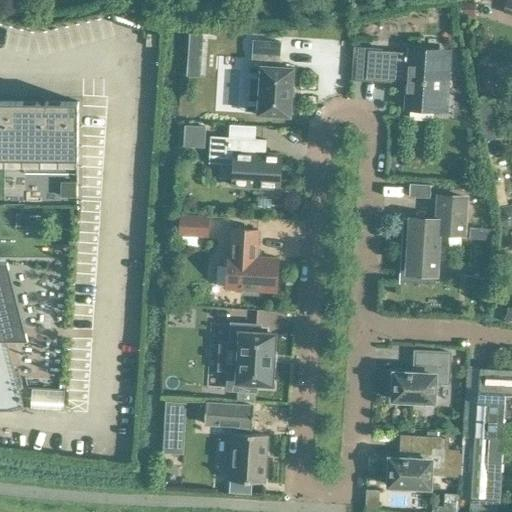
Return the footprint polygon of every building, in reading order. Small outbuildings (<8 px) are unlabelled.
[(410,52),(368,50),(366,78),(408,81),(406,107),(437,109),(438,93),(446,94),(447,75),(439,74),(441,51),(410,49),(410,52)] [(261,66),(258,114),(290,116),(293,68),(276,66),(276,55),(252,53),(252,65),(261,66)] [(499,87),(501,78),(496,71),(487,68),(479,74),(478,83),(483,91),(492,92),(499,87)] [(0,410),(13,411),(12,410),(11,405),(2,372),(13,370),(5,339),(28,339),(26,331),(20,332),(19,331),(2,268),(9,268),(8,261),(0,260),(0,157),(23,158),(78,158),(79,101),(0,100),(0,410)] [(498,137),(491,100),(478,103),(485,139),(498,137)] [(196,124),(211,125),(212,110),(197,109),(196,124)] [(264,154),(262,151),(259,151),(260,141),(266,141),(266,140),(211,136),(209,162),(233,164),(232,185),(279,188),(281,155),(264,154)] [(430,185),(410,183),(409,196),(430,197),(430,185)] [(28,200),(25,185),(13,187),(16,203),(28,200)] [(463,233),(465,197),(439,196),(438,220),(411,218),(411,222),(403,221),(400,271),(421,273),(422,268),(436,269),(438,231),(463,233)] [(511,205),(511,206),(504,207),(500,214),(501,222),(508,227),(511,225),(511,205)] [(179,234),(207,235),(209,217),(181,216),(179,234)] [(276,291),(278,258),(256,257),(258,230),(232,228),(231,255),(228,255),(226,288),(241,289),(241,294),(258,295),(258,290),(276,291)] [(494,229),(469,228),(469,239),(493,240),(494,229)] [(271,383),(274,334),(258,333),(259,326),(232,324),(231,344),(240,344),(239,369),(229,369),(228,388),(238,389),(237,400),(253,401),(254,390),(255,390),(255,382),(271,383)] [(434,401),(435,382),(448,383),(450,352),(415,350),(414,373),(394,372),(394,375),(390,375),(389,388),(393,388),(392,399),(434,401)] [(511,369),(477,368),(471,501),(499,503),(504,394),(511,394),(511,369)] [(166,402),(165,421),(184,422),(186,403),(166,402)] [(204,424),(235,426),(234,433),(233,433),(230,480),(264,483),(267,435),(250,434),(251,427),(252,427),(254,406),(206,403),(204,424)] [(139,462),(141,408),(116,407),(113,460),(139,462)] [(429,487),(430,468),(444,468),(445,438),(411,436),(409,458),(390,457),(389,461),(385,461),(385,474),(389,474),(388,485),(429,487)]
